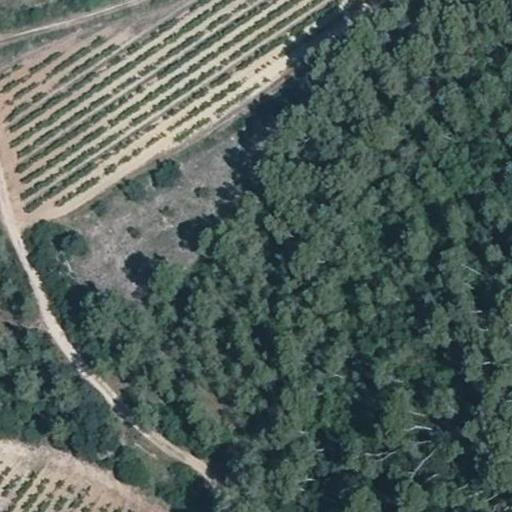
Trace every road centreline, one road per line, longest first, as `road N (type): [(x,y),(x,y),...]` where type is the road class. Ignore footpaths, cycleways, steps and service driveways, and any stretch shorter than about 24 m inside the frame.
road 1 (track): [(0,188),(8,224),(66,351),(124,419),(235,511)]
road 2 (track): [(0,43),(143,0)]
